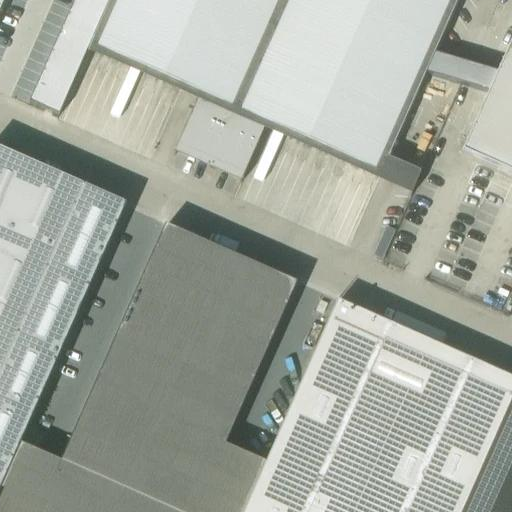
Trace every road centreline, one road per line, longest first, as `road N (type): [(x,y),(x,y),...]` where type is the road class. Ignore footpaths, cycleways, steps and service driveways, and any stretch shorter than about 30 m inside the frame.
road 1 (unclassified): [(0,124),(511,349)]
road 2 (unknown): [(511,11),(390,295)]
